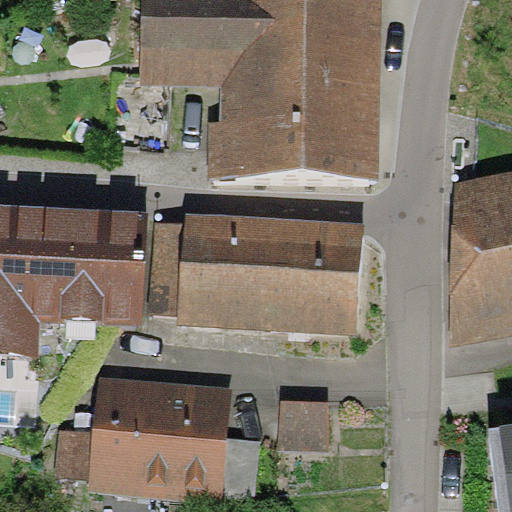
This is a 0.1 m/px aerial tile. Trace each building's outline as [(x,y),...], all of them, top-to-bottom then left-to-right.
[(145,0),(146,47),(231,47),(231,161),(368,161),(368,0),(145,0)] [(511,180),(437,194),(460,322),(511,312),(511,180)] [(142,209),(0,205),(0,343),(30,344),(31,304),(140,307),(142,209)] [(366,224),(181,214),(175,322),(360,332),(366,224)] [(226,387),(94,378),(87,475),(255,487),(259,435),(222,433),(226,387)] [(324,396),(275,395),(274,438),(323,439),(324,396)] [(511,511),(511,437),(489,441),(498,511),(511,511)]
